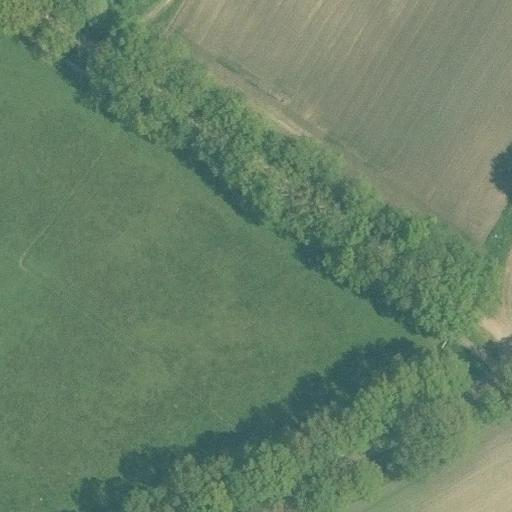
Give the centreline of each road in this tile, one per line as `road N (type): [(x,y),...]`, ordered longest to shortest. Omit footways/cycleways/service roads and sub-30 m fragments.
road 1 (track): [(504,345),(21,0)]
road 2 (unclassified): [(258,511),(511,366)]
